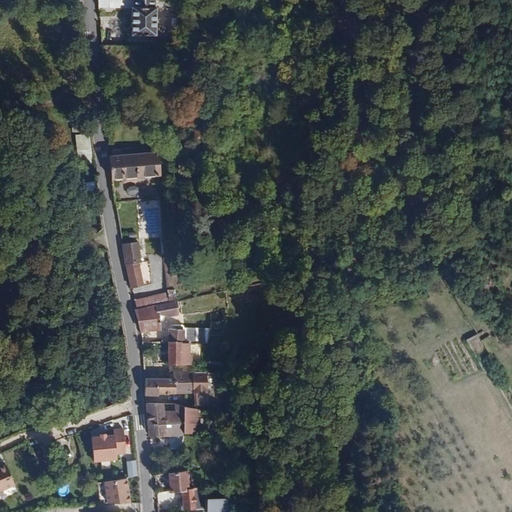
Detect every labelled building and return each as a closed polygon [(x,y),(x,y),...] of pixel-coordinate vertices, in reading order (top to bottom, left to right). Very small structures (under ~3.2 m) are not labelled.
[(147,7),(132,7),(132,36),(158,37),(158,8),(147,7)] [(92,134),(78,134),(78,164),(92,164),(92,134)] [(160,154),(109,158),(111,181),(162,177),(160,154)] [(136,194),(137,187),(128,185),(128,193),(136,194)] [(124,266),(126,266),(140,263),(142,263),(139,242),(121,245),(124,266)] [(144,286),(140,263),(126,266),(131,288),(144,286)] [(134,300),(135,309),(156,305),(169,303),(167,293),(134,300)] [(169,303),(156,305),(159,319),(180,316),(177,301),(169,303)] [(161,330),(159,319),(156,305),(135,309),(141,332),(161,330)] [(170,330),(170,343),(190,343),(195,343),(195,330),(170,330)] [(190,343),(170,343),(170,365),(191,365),(191,356),(190,356),(190,343)] [(208,406),(208,373),(175,373),(175,378),(145,378),(145,396),(159,396),(159,395),(194,394),(194,406),(208,406)] [(146,404),(149,435),(182,436),(182,435),(184,406),(174,405),(175,412),(162,412),(161,405),(146,404)] [(184,406),(182,435),(194,435),(196,409),(184,406)] [(114,428),(115,435),(117,455),(126,454),(123,427),(114,428)] [(117,459),(117,455),(115,435),(108,436),(107,434),(100,434),(100,436),(92,437),(94,462),(117,459)] [(39,442),(32,445),(37,455),(44,452),(39,442)] [(129,462),(130,478),(139,476),(138,461),(129,462)] [(0,492),(15,486),(6,466),(0,468),(0,492)] [(181,491),(182,510),(194,510),(205,509),(204,498),(204,496),(204,474),(168,475),(169,492),(181,491)] [(128,478),(106,483),(107,502),(129,502),(128,478)] [(107,502),(106,483),(98,484),(99,502),(107,502)] [(204,498),(205,509),(204,511),(224,511),(224,510),(228,510),(228,497),(204,498)] [(160,499),(156,499),(156,511),(171,511),(172,510),(162,510),(162,506),(161,505),(160,499)]
